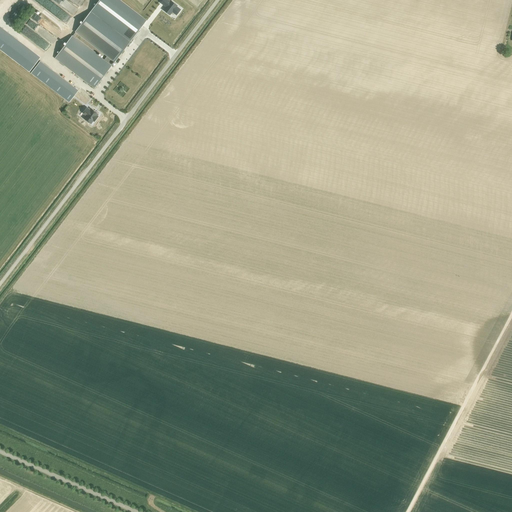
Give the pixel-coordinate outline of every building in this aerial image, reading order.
[(74,34),(73,33),(73,34),(74,35),(73,36),(56,58),(94,88),(111,66),(110,65),(113,61),(114,62),(131,41),(143,25),(148,18),(125,0),(99,0),(92,11),(75,32),(76,32),(74,34)] [(167,0),(162,0),(161,3),(165,6),(165,5),(166,6),(166,7),(164,10),(170,15),(172,12),(173,11),(176,14),(180,9),(176,6),(177,6),(171,1),(170,2),(167,0)] [(0,26),(0,49),(29,72),(41,57),(0,26)] [(31,73),(39,79),(69,102),(78,90),(48,67),(40,61),(31,73)] [(83,112),(87,115),(84,119),(91,124),(94,120),(95,121),(98,117),(97,116),(98,114),(92,109),(91,111),(87,108),(83,112)]
